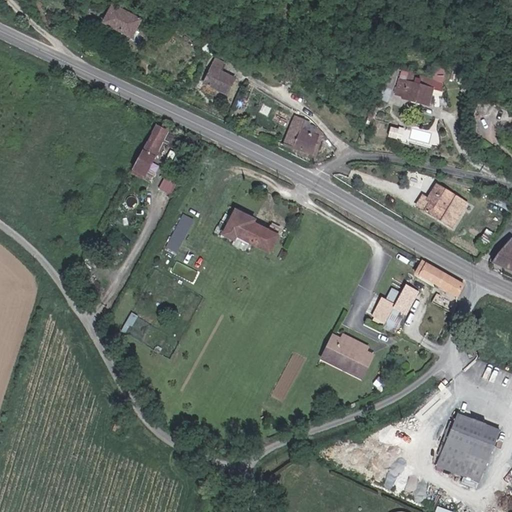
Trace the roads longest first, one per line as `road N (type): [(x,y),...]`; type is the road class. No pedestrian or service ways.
road 1 (unclassified): [(249,464),(209,458),(139,410),(54,272),(0,224)]
road 2 (primary): [(0,29),(316,185)]
road 3 (unclassified): [(249,464),(277,442),(414,385),(452,352),(485,277)]
road 4 (primary): [(316,185),(485,277)]
road 5 (residential): [(350,154),(371,151),(511,187)]
road 6 (residential): [(350,154),(311,112),(251,76)]
